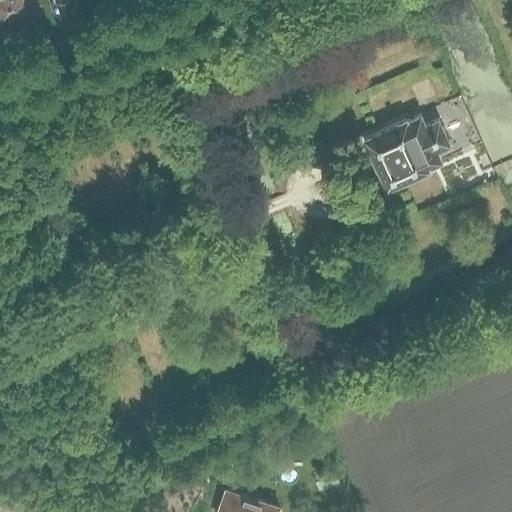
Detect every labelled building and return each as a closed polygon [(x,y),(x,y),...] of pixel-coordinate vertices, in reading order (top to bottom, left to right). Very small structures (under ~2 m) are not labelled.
[(0,0),(0,21),(16,15),(9,0),(0,0)] [(9,0),(16,15),(29,9),(25,0),(9,0)] [(364,138),(387,188),(429,168),(428,167),(442,161),(437,150),(450,144),(438,118),(425,124),(420,114),(407,120),(406,118),(364,138)] [(335,470),(315,482),(321,492),(342,481),(335,470)] [(217,511),(276,511),(279,506),(225,488),(217,511)]
